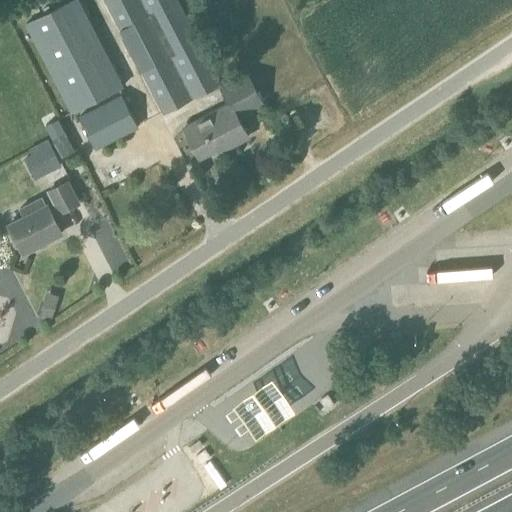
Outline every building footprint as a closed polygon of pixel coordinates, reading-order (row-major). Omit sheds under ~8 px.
[(71,111),(124,85),(79,0),(69,0),(25,22),(71,111)] [(222,83),(179,0),(104,0),(163,113),(222,83)] [(219,152),(249,137),(237,114),(262,102),(248,73),(222,86),(230,103),(184,127),(200,157),(218,148),(219,152)] [(138,126),(122,95),(121,95),(80,116),(96,147),(138,126)] [(75,151),(58,119),(45,125),(61,157),(75,151)] [(196,164),(202,176),(254,150),(247,138),(196,164)] [(60,212),(78,202),(67,181),(49,190),(60,212)] [(47,205),(46,205),(41,196),(20,208),(24,217),(9,225),(12,232),(10,233),(17,247),(19,245),(23,252),(61,233),(47,205)] [(270,379),(230,406),(253,439),(293,411),(270,379)]
